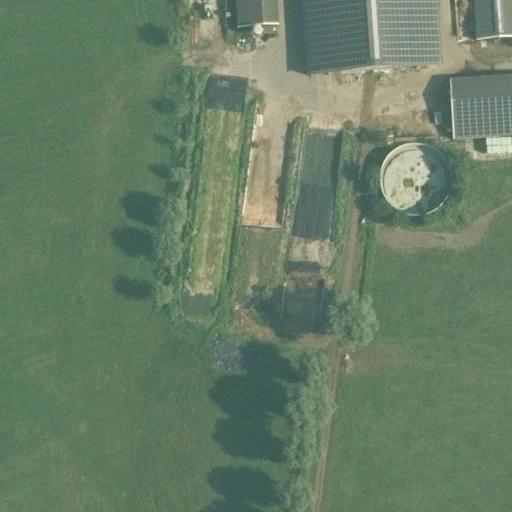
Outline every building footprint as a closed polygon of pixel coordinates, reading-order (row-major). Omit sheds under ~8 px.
[(234,0),(237,30),(278,28),(275,0),(234,0)] [(302,0),(308,79),(440,69),(435,20),(433,0),(302,0)] [(511,42),(511,0),(473,0),(476,45),(511,42)] [(511,78),(493,79),(449,81),(450,131),(452,141),(511,137),(511,78)] [(452,191),(452,182),(452,176),(449,167),(446,161),(441,155),(434,150),(427,146),(420,144),(411,144),(404,145),(398,148),(391,152),(386,156),(382,162),(378,170),(376,176),(376,184),(377,192),(379,198),(383,205),(388,210),(395,215),(402,219),(409,220),(415,221),(423,219),(430,217),(437,213),(441,209),(446,204),(449,197),(452,191)]
